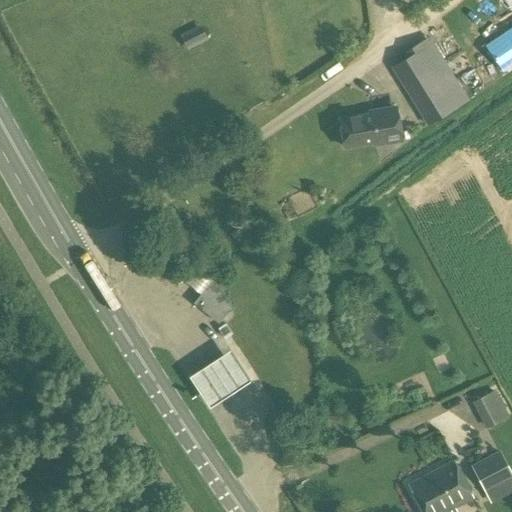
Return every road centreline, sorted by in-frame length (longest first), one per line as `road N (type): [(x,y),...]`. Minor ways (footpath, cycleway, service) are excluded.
road 1 (unclassified): [(79,261),(459,0)]
road 2 (primary): [(243,511),(79,261)]
road 3 (primary): [(79,261),(0,118)]
